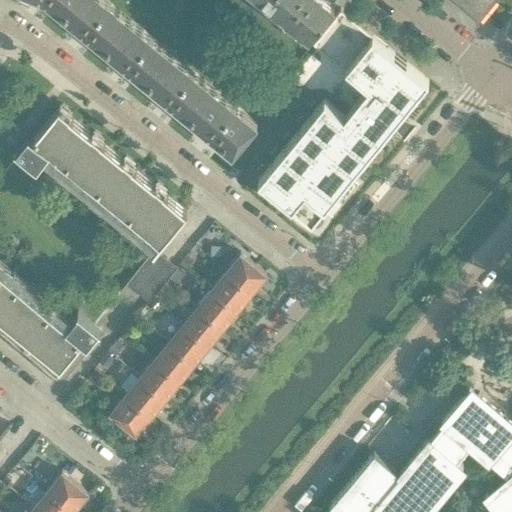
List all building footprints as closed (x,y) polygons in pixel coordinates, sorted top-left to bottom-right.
[(45,0),(63,14),(74,0),(45,0)] [(130,18),(107,0),(74,0),(63,14),(105,49),(130,18)] [(335,1),(332,0),(263,0),(260,5),(303,40),(335,1)] [(465,0),(479,11),(487,0),(465,0)] [(325,97),(258,178),(311,222),(325,205),(352,173),(392,123),(394,121),(400,129),(408,120),(399,115),(400,114),(429,78),(341,6),(313,40),(367,84),(344,113),(325,97)] [(172,52),(130,18),(105,49),(147,83),(172,52)] [(214,87),(172,52),(147,83),(189,117),(214,87)] [(257,122),(214,87),(189,117),(232,152),(257,122)] [(16,147),(20,151),(37,165),(49,150),(160,241),(187,209),(59,104),(33,136),(29,132),(16,147)] [(167,257),(156,249),(142,266),(153,274),(167,257)] [(267,271),(241,250),(224,270),(251,291),(267,271)] [(167,257),(153,274),(162,282),(177,265),(167,257)] [(153,274),(142,266),(129,283),(139,291),(153,274)] [(0,268),(0,325),(44,363),(46,360),(56,369),(59,365),(76,345),(82,337),(87,341),(99,326),(100,325),(95,321),(78,307),(72,315),(68,319),(66,322),(36,298),(0,268)] [(251,291),(224,270),(210,288),(236,309),(251,291)] [(153,274),(139,291),(149,299),(162,282),(153,274)] [(236,309),(210,288),(196,305),(222,327),(236,309)] [(222,327),(196,305),(181,323),(207,344),(222,327)] [(207,344),(181,323),(167,340),(193,362),(207,344)] [(193,362),(167,340),(152,358),(179,379),(193,362)] [(179,379),(152,358),(138,375),(164,397),(179,379)] [(164,397),(138,375),(124,393),(150,415),(164,397)] [(374,449),(329,502),(339,511),(337,511),(419,511),(461,462),(456,458),(471,441),(509,473),(487,493),(503,511),(511,511),(511,432),(511,430),(511,422),(470,387),(443,418),(444,418),(440,423),(434,419),(429,425),(433,431),(430,435),(429,435),(400,471),(374,449)] [(150,415),(124,393),(110,410),(136,431),(150,415)] [(62,468),(48,486),(74,507),(88,490),(62,468)] [(70,511),(74,507),(48,486),(32,505),(41,511),(70,511)]
